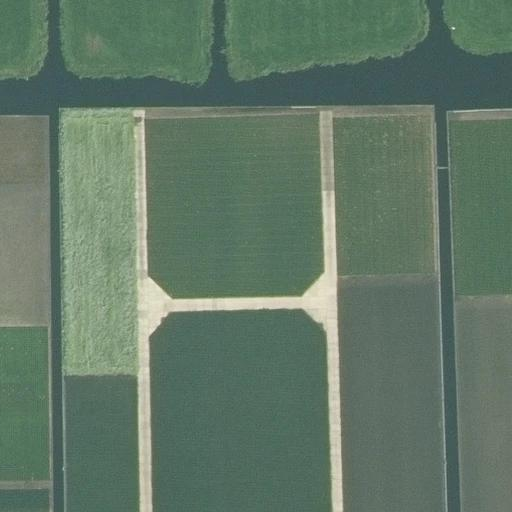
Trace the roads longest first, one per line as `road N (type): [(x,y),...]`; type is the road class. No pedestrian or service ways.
road 1 (track): [(325,114),(337,511)]
road 2 (track): [(144,511),(137,115)]
road 3 (track): [(141,307),(330,304)]
